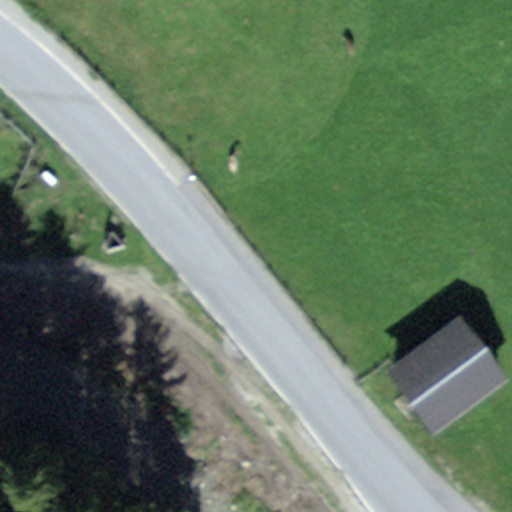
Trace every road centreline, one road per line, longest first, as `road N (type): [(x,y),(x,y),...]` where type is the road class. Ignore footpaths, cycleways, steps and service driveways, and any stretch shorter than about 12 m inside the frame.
road 1 (secondary): [(415,511),(245,301),(63,99),(0,50)]
road 2 (track): [(0,273),(245,301)]
